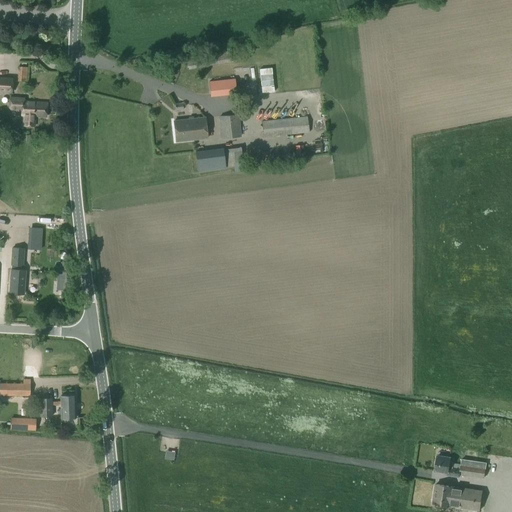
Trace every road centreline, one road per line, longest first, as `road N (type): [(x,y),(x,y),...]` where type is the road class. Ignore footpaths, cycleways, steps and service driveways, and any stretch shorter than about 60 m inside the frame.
road 1 (tertiary): [(93,334),(76,194),(74,0)]
road 2 (tertiary): [(117,511),(93,334)]
